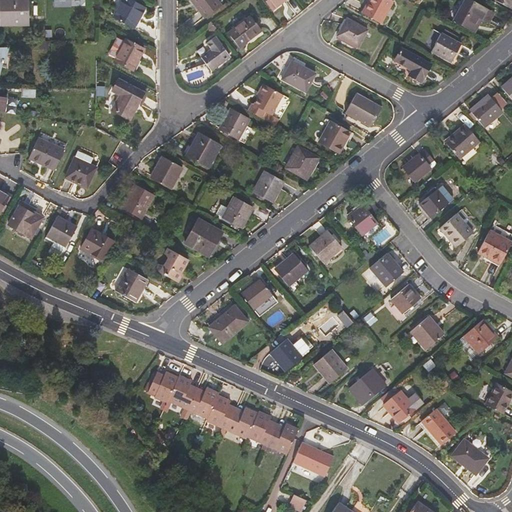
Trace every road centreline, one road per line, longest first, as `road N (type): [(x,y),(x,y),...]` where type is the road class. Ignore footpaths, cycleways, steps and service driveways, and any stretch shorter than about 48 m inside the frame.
road 1 (tertiary): [(475,511),(404,451),(159,339)]
road 2 (residential): [(159,339),(187,302),(361,168)]
road 3 (residential): [(290,34),(195,105),(174,103),(164,84),(163,0)]
road 4 (residential): [(361,168),(446,275),(511,314)]
road 5 (tertiary): [(159,339),(0,269)]
road 6 (trunk): [(125,511),(67,445),(0,403)]
road 7 (residential): [(290,34),(427,113)]
